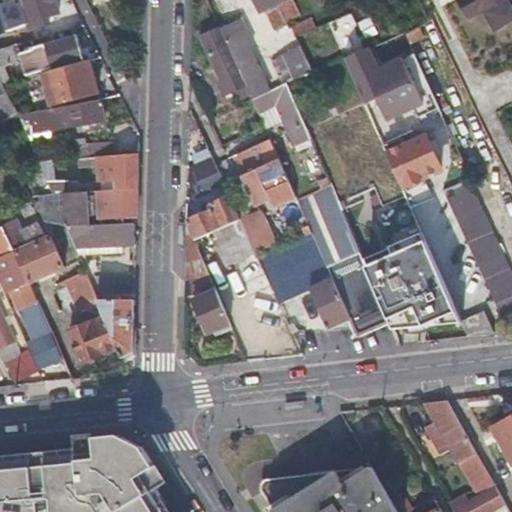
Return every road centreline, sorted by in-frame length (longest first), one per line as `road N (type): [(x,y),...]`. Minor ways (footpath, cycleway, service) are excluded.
road 1 (tertiary): [(168,0),(160,400)]
road 2 (secondary): [(160,400),(511,361)]
road 3 (unknown): [(164,166),(83,0)]
road 4 (secondary): [(0,417),(160,400)]
road 5 (tertiary): [(219,511),(160,400)]
